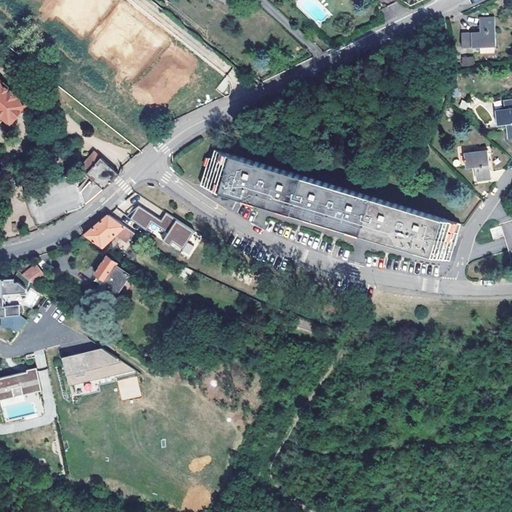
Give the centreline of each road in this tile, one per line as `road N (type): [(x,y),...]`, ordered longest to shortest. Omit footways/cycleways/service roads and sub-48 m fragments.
road 1 (tertiary): [(145,163),(204,119),(454,0)]
road 2 (residential): [(455,287),(306,256),(222,215),(145,163)]
road 3 (tertiary): [(0,253),(68,229),(145,163)]
road 4 (residential): [(455,287),(468,237),(511,175)]
